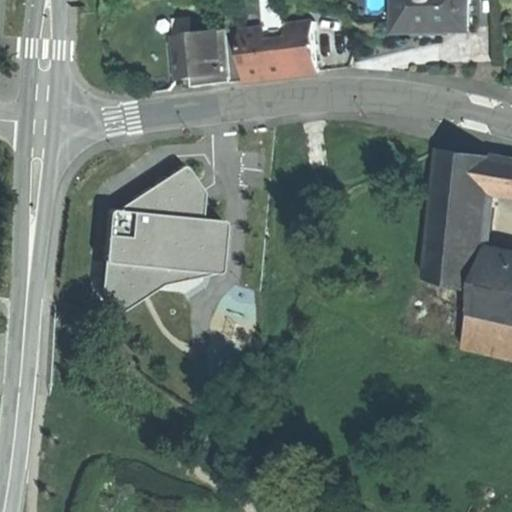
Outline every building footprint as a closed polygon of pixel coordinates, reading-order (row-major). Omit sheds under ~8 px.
[(398,0),(399,32),(418,31),(421,31),(421,26),(448,25),(448,30),(451,30),(471,30),(470,0),(398,0)] [(241,14),(227,16),(228,19),(225,20),(227,30),(234,83),(285,76),(320,71),(314,21),(243,30),(241,14)] [(227,30),(173,38),(179,81),(194,79),(212,77),(213,85),(234,83),(227,30)] [(212,77),(194,79),(195,88),(203,87),(213,85),(212,77)] [(499,158),(441,150),(429,278),(481,291),(488,293),(491,260),(497,188),(499,158)] [(511,160),(499,158),(497,188),(511,189),(511,160)] [(118,230),(101,228),(95,284),(107,308),(189,266),(209,268),(214,216),(197,214),(199,194),(183,163),(122,194),(118,230)] [(511,264),(491,260),(488,293),(511,298),(511,264)] [(511,298),(488,293),(481,291),(476,315),(479,316),(503,322),(511,323),(511,298)] [(503,322),(479,316),(474,336),(499,342),(500,338),(503,322)] [(511,323),(503,322),(500,338),(511,340),(511,323)]
